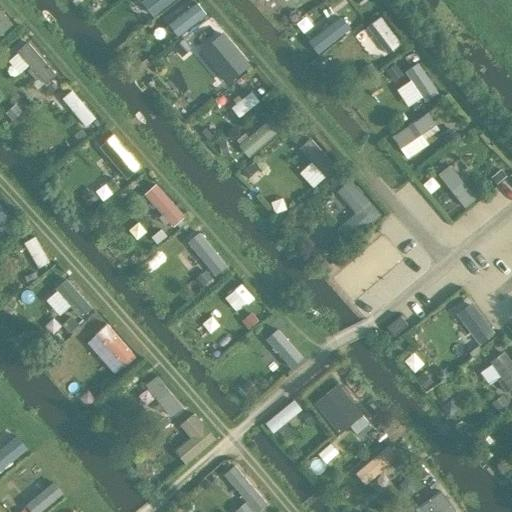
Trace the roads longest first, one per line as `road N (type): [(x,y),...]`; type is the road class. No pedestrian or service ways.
road 1 (track): [(321,359),(3,0)]
road 2 (track): [(292,511),(0,182)]
